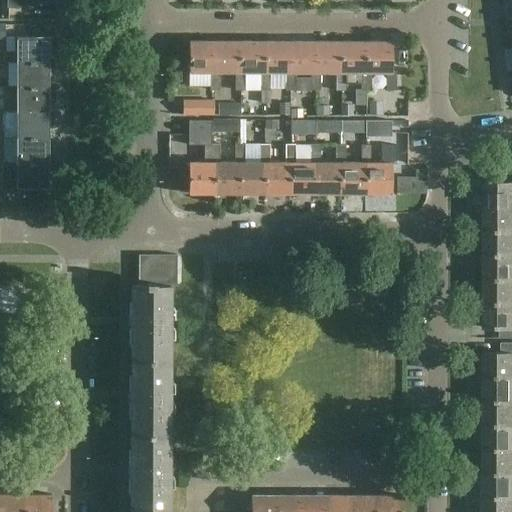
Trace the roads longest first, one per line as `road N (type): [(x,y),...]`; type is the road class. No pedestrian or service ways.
road 1 (residential): [(437,240),(150,238)]
road 2 (residential): [(438,26),(155,22)]
road 3 (residential): [(434,476),(204,478),(203,511)]
road 4 (residential): [(75,478),(76,237)]
road 5 (residential): [(437,240),(434,476)]
road 6 (residential): [(150,238),(155,22)]
